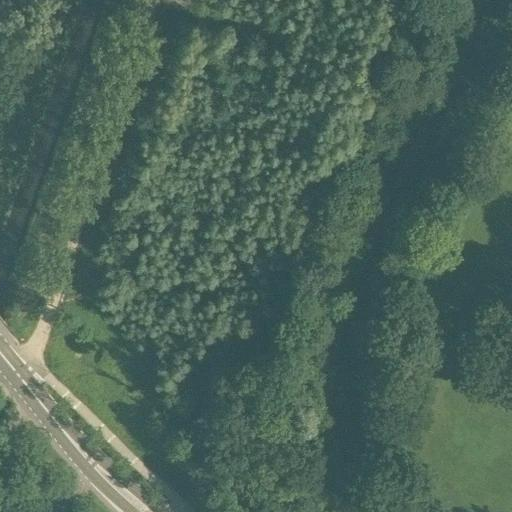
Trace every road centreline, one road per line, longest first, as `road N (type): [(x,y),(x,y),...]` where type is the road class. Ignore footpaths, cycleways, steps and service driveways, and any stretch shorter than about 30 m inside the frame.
road 1 (track): [(20,377),(38,347),(155,0)]
road 2 (tertiary): [(93,464),(0,352)]
